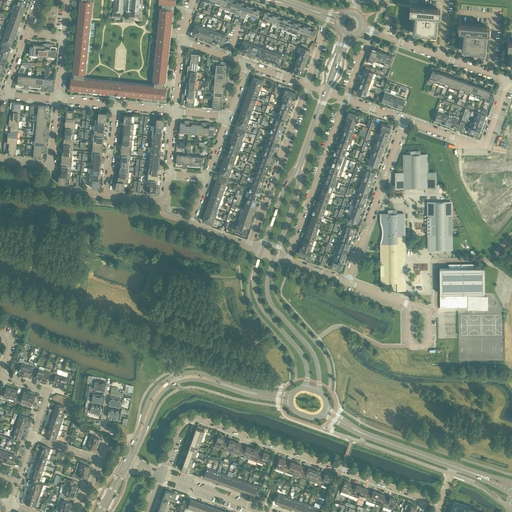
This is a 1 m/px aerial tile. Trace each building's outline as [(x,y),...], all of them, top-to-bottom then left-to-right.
[(91,0),(79,0),(72,76),(83,77),(84,73),(86,73),(93,1),(91,1),(91,0)] [(114,0),(113,12),(112,17),(120,18),(121,13),(123,13),(123,10),(126,10),(125,19),(142,20),(142,11),(141,11),(142,0),(114,0)] [(229,11),(231,9),(233,0),(227,0),(225,7),(224,10),(229,11)] [(235,13),(239,2),(236,1),(237,1),(234,0),(233,0),(231,9),(229,11),(235,13)] [(240,15),(244,3),(241,2),(241,3),(239,2),(235,13),(240,15)] [(245,17),(246,14),(249,6),(247,5),(247,4),(244,3),(240,15),(245,17)] [(174,5),(162,4),(161,8),(159,8),(152,80),(154,80),(154,84),(166,86),(173,9),(174,5)] [(251,16),(254,7),(251,6),(251,7),(249,6),(246,14),(251,16)] [(257,8),(254,7),(251,16),(257,18),(259,14),(258,14),(259,9),(257,9),(257,8)] [(409,7),(409,14),(416,15),(415,17),(414,17),(412,33),(435,35),(437,19),(435,19),(436,16),(439,17),(440,10),(425,9),(409,7)] [(260,18),(259,21),(266,24),(267,22),(270,13),(267,11),(267,12),(264,11),(263,15),(262,15),(261,18),(260,18)] [(19,21),(21,16),(13,13),(11,18),(19,21)] [(272,23),(275,15),(273,14),(270,13),(267,22),(272,23)] [(277,25),(280,16),(277,15),(277,16),(275,15),(272,23),(277,25)] [(282,27),(285,19),(283,18),(283,17),(280,16),(277,25),(282,27)] [(18,26),(19,21),(11,18),(9,23),(18,26)] [(287,29),(291,20),(287,19),(285,19),(282,27),(287,29)] [(294,21),(291,20),(287,29),(286,31),(292,33),(293,31),(295,22),(293,22),(294,21)] [(297,35),(298,32),(301,23),(298,22),(298,23),(295,22),(293,31),(292,33),(297,35)] [(201,26),(201,25),(195,23),(193,29),(194,29),(193,33),(198,34),(198,35),(201,26)] [(303,34),(306,26),(303,25),(304,25),(301,23),(298,32),(303,34)] [(458,25),(458,31),(465,32),(464,34),(463,34),(461,51),(485,53),(486,36),(484,36),(485,34),(488,34),(489,27),(474,26),(458,25)] [(206,28),(203,37),(207,38),(210,30),(211,28),(206,26),(206,28)] [(308,36),(311,27),(308,26),(308,27),(306,26),(302,37),(307,38),(308,36)] [(314,28),(311,27),(308,36),(314,38),(316,34),(315,34),(316,30),(314,29),(314,28)] [(210,30),(207,38),(212,40),(215,31),(216,29),(211,28),(210,30)] [(221,32),(220,33),(217,42),(217,41),(222,43),(226,33),(221,32)] [(13,40),(4,37),(1,36),(0,39),(0,41),(10,45),(10,46),(11,46),(13,40)] [(245,52),(249,42),(244,40),(240,50),(245,51),(245,52)] [(250,54),(253,43),(249,42),(245,52),(250,54)] [(255,55),(258,45),(253,43),(250,54),(255,55)] [(9,48),(0,44),(0,49),(8,53),(10,48),(9,47),(9,48)] [(38,55),(39,45),(33,44),(33,47),(30,46),(29,50),(28,50),(28,54),(38,55)] [(47,56),(47,48),(44,48),(45,46),(39,45),(38,55),(47,56)] [(259,57),(263,47),(258,45),(255,55),(259,57)] [(50,48),(47,48),(47,56),(56,57),(56,53),(57,53),(57,49),(56,49),(57,47),(51,46),(50,48)] [(264,59),(268,48),(263,47),(259,57),(264,59)] [(301,47),(299,53),(308,56),(310,50),(301,47)] [(269,60),(273,50),(268,48),(264,59),(269,60)] [(0,55),(7,57),(8,53),(0,49),(0,55)] [(373,61),(377,51),(372,49),(368,59),(373,61)] [(274,62),(277,52),(273,50),(269,60),(274,62)] [(379,63),(382,52),(377,51),(373,61),(379,63)] [(190,59),(190,62),(198,63),(199,54),(195,54),(195,52),(191,52),(191,53),(189,53),(188,59),(190,59)] [(283,54),(277,52),(274,62),(279,63),(283,54)] [(384,65),(387,54),(382,52),(379,63),(384,65)] [(306,62),(308,56),(299,53),(297,59),(306,62)] [(393,56),(387,54),(384,65),(389,66),(393,56)] [(397,58),(394,68),(400,70),(403,60),(397,58)] [(304,67),(306,62),(297,59),(295,64),(304,67)] [(403,60),(400,70),(406,72),(409,62),(403,60)] [(216,63),(215,73),(225,74),(226,69),(224,69),(224,66),(226,66),(226,63),(221,61),(220,64),(216,63)] [(197,72),(198,63),(190,62),(190,65),(188,65),(187,71),(197,72)] [(409,62),(406,72),(412,74),(415,64),(409,62)] [(302,73),(304,67),(295,64),(293,70),(302,73)] [(415,64),(412,74),(418,76),(421,66),(415,64)] [(421,66),(418,76),(424,79),(427,69),(421,66)] [(364,70),(362,75),(371,79),(373,73),(364,70)] [(434,82),(437,72),(432,70),(428,80),(434,82)] [(196,80),(197,72),(187,71),(186,76),(188,76),(188,77),(188,79),(196,80)] [(439,84),(442,74),(437,72),(434,82),(439,84)] [(225,80),(225,74),(215,73),(214,82),(222,83),(223,80),(225,80)] [(444,86),(447,76),(442,74),(439,84),(444,86)] [(26,84),(27,76),(18,75),(18,79),(17,79),(16,83),(17,83),(17,86),(23,86),(23,84),(26,84)] [(369,84),(371,79),(362,75),(360,81),(369,84)] [(35,87),(36,77),(27,76),(26,84),(29,85),(29,87),(35,87)] [(165,88),(166,86),(154,84),(86,78),(83,77),(72,76),(71,79),(70,79),(69,87),(70,87),(70,90),(164,99),(164,97),(166,97),(167,89),(165,88)] [(449,88),(452,77),(447,76),(444,86),(449,88)] [(44,86),(44,78),(36,77),(35,87),(40,88),(41,86),(44,86)] [(254,77),(252,82),(260,85),(260,86),(262,86),(264,79),(258,77),(257,79),(254,77)] [(454,90),(458,79),(452,77),(449,88),(454,90)] [(53,79),(44,78),(44,86),(47,86),(46,88),(52,89),(52,87),(54,87),(54,83),(53,83),(53,79)] [(195,89),(196,80),(188,79),(188,82),(186,82),(185,88),(195,89)] [(459,91),(463,81),(458,79),(454,90),(459,91)] [(367,90),(369,84),(360,81),(358,87),(367,90)] [(464,93),(468,83),(463,81),(459,91),(464,93)] [(222,86),(222,83),(214,82),(213,91),(224,92),(224,86),(222,86)] [(259,90),(260,86),(260,85),(252,82),(250,87),(259,90)] [(469,95),(473,85),(468,83),(464,93),(469,95)] [(474,97),(478,87),(473,85),(469,95),(474,97)] [(365,96),(367,90),(358,87),(356,93),(365,96)] [(479,99),(483,88),(478,87),(474,97),(479,99)] [(198,89),(195,89),(185,88),(185,94),(187,94),(186,97),(194,98),(197,98),(198,89)] [(484,100),(488,90),(483,88),(479,99),(484,100)] [(283,95),(284,96),(284,95),(293,99),(295,93),(285,89),(283,95)] [(493,92),(488,90),(484,100),(489,102),(489,104),(492,105),(494,99),(491,98),(492,97),(493,97),(493,96),(492,95),(493,92)] [(223,97),(224,92),(213,91),(212,99),(221,100),(221,97),(223,97)] [(386,103),(390,93),(385,91),(382,97),(381,97),(379,101),(381,101),(381,103),(383,104),(384,102),(386,103)] [(255,100),(257,95),(248,92),(246,97),(255,100)] [(391,106),(395,94),(390,93),(386,103),(389,104),(388,105),(391,106)] [(396,107),(400,96),(395,94),(391,106),(394,107),(394,106),(396,107)] [(291,104),(293,99),(284,95),(284,96),(282,101),(291,104)] [(405,98),(400,96),(396,107),(399,108),(398,109),(401,110),(403,104),(405,105),(406,101),(405,100),(405,98)] [(194,107),(194,98),(186,97),(186,100),(184,100),(183,105),(194,107)] [(220,103),(221,100),(212,99),(212,108),(222,109),(222,103),(220,103)] [(409,100),(406,110),(412,112),(415,102),(409,100)] [(289,110),(291,104),(282,101),(280,107),(289,110)] [(12,108),(12,111),(20,112),(21,103),(11,102),(10,108),(12,108)] [(252,110),(253,105),(245,102),(243,107),(252,110)] [(415,102),(412,112),(418,115),(421,104),(415,102)] [(421,104),(418,115),(424,117),(427,106),(421,104)] [(39,105),(38,114),(46,114),(46,111),(48,112),(49,106),(39,105)] [(427,106),(424,117),(430,119),(434,109),(427,106)] [(287,115),(289,110),(280,107),(278,112),(287,115)] [(442,114),(443,114),(443,112),(443,111),(438,110),(437,112),(436,111),(434,115),(436,116),(434,121),(437,122),(437,121),(439,122),(442,114)] [(20,112),(12,111),(12,114),(10,114),(9,120),(19,121),(22,121),(23,115),(20,115),(20,112)] [(472,117),(475,117),(483,120),(484,118),(485,118),(486,116),(474,111),(472,117)] [(287,115),(278,112),(278,113),(277,113),(276,115),(277,115),(276,118),(284,121),(287,115)] [(346,118),(347,118),(356,121),(357,122),(359,116),(348,112),(346,118)] [(45,118),(46,114),(38,114),(37,122),(47,123),(47,118),(45,118)] [(444,125),(448,115),(443,114),(442,114),(439,122),(442,123),(441,124),(444,125)] [(453,117),(448,115),(444,125),(447,126),(447,125),(450,126),(453,117)] [(453,115),(453,117),(450,126),(452,127),(452,128),(454,129),(455,128),(457,128),(458,124),(456,123),(459,117),(453,115)] [(282,127),(284,121),(276,118),(274,117),(272,123),(274,124),(282,127)] [(482,123),(483,120),(475,117),(473,122),(483,126),(484,123),(482,123)] [(354,127),(356,121),(347,118),(345,124),(354,127)] [(18,129),(19,121),(9,120),(8,125),(11,125),(10,128),(18,129)] [(239,121),(238,121),(237,126),(248,130),(249,125),(247,124),(239,121)] [(46,129),(47,123),(37,122),(36,131),(44,132),(44,129),(46,129)] [(188,133),(189,125),(186,125),(186,123),(180,122),(180,124),(179,124),(178,128),(179,128),(179,132),(188,133)] [(482,129),(483,126),(473,122),(471,122),(470,125),(472,126),(471,127),(480,131),(480,128),(482,129)] [(196,134),(197,124),(192,123),(192,125),(189,125),(188,133),(196,134)] [(380,129),(381,129),(389,132),(390,129),(391,130),(392,127),(391,126),(392,125),(387,123),(387,125),(382,123),(380,129)] [(205,135),(206,127),(203,127),(203,125),(197,124),(196,134),(205,135)] [(281,132),(282,127),(274,124),(272,130),(280,133),(281,132)] [(352,132),(354,127),(345,124),(343,129),(352,132)] [(209,127),(206,127),(205,135),(214,136),(214,132),(216,132),(216,128),(215,128),(215,126),(209,125),(209,127)] [(479,133),(480,131),(471,127),(469,133),(473,134),(473,136),(477,138),(478,136),(479,136),(480,133),(479,133)] [(17,138),(18,129),(10,128),(10,131),(8,131),(7,137),(17,138)] [(246,132),(236,129),(234,133),(242,136),(244,137),(246,132)] [(354,133),(352,132),(343,129),(341,135),(350,138),(353,139),(354,133)] [(388,134),(389,132),(381,129),(380,129),(379,133),(388,137),(389,134),(388,134)] [(44,135),(44,132),(36,131),(35,140),(45,141),(46,135),(44,135)] [(270,132),(268,137),(277,141),(280,135),(270,132)] [(388,137),(379,133),(377,133),(375,138),(376,139),(377,139),(385,142),(386,139),(387,140),(388,137)] [(511,137),(500,134),(496,145),(511,150),(511,137)] [(350,138),(341,135),(339,141),(348,144),(350,145),(353,139),(350,138)] [(17,147),(17,138),(7,137),(7,142),(9,143),(8,146),(17,147)] [(275,147),(277,141),(268,137),(266,143),(275,147)] [(241,146),(243,142),(241,141),(232,138),(230,142),(241,146)] [(385,144),(385,142),(377,139),(375,144),(385,147),(386,144),(385,144)] [(45,146),(45,141),(35,140),(34,148),(42,149),(42,146),(45,146)] [(346,149),(348,144),(339,141),(337,146),(346,149)] [(241,146),(230,142),(229,147),(237,150),(239,150),(241,146)] [(273,152),(275,147),(266,143),(264,149),(273,152)] [(385,147),(375,144),(373,143),(371,148),(382,152),(383,150),(384,150),(385,147)] [(16,155),(17,147),(8,146),(8,149),(6,148),(6,154),(16,155)] [(344,155),(346,149),(337,146),(335,152),(344,155)] [(464,147),(460,159),(467,161),(466,164),(469,165),(471,160),(468,158),(471,150),(464,147)] [(42,152),(42,149),(34,148),(33,157),(43,158),(44,152),(42,152)] [(381,154),(382,152),(371,148),(369,153),(371,154),(381,157),(382,155),(381,154)] [(271,158),(273,152),(264,149),(262,154),(271,158)] [(435,173),(428,173),(427,173),(427,155),(419,155),(419,151),(411,151),(411,155),(403,155),(404,173),(396,173),(396,174),(396,188),(411,188),(414,188),(417,188),(420,188),(435,187),(435,184),(435,173)] [(471,160),(469,165),(472,166),(474,163),(480,165),(484,155),(477,153),(474,161),(471,160)] [(185,163),(186,155),(177,154),(176,158),(175,158),(175,162),(176,162),(176,164),(182,165),(182,163),(185,163)] [(269,164),(271,158),(262,154),(260,160),(269,164)] [(193,166),(194,156),(186,155),(185,163),(188,164),(188,166),(193,166)] [(334,155),(332,160),(345,165),(347,159),(334,155)] [(484,155),(480,165),(487,168),(486,171),(489,172),(491,167),(488,166),(491,158),(484,155)] [(204,157),(194,156),(193,166),(199,167),(199,165),(202,165),(203,162),(204,162),(204,157)] [(377,164),(378,162),(370,159),(367,166),(371,168),(372,166),(377,168),(379,165),(377,164)] [(267,169),(269,164),(260,160),(258,166),(267,169)] [(343,170),(345,165),(332,160),(330,166),(343,170)] [(491,167),(489,172),(493,174),(494,170),(501,172),(504,162),(498,160),(496,165),(495,168),(491,167)] [(504,162),(501,172),(508,175),(507,178),(510,180),(511,174),(509,173),(511,165),(504,162)] [(265,175),(267,169),(258,166),(256,171),(265,175)] [(341,176),(343,170),(330,166),(328,172),(338,175),(341,176)] [(362,174),(364,174),(373,177),(374,175),(375,175),(376,173),(370,171),(371,169),(367,167),(366,169),(364,168),(362,174)] [(263,180),(265,175),(256,171),(254,177),(263,180)] [(336,181),(338,175),(328,172),(326,177),(336,181)] [(372,180),(373,177),(364,174),(362,179),(372,183),(373,180),(372,180)] [(69,180),(70,177),(60,176),(60,175),(59,175),(58,183),(69,184),(69,180)] [(471,181),(465,184),(468,190),(479,185),(474,175),(469,178),(471,181)] [(261,186),(263,180),(254,177),(252,183),(261,186)] [(339,182),(336,181),(326,177),(324,183),(334,186),(337,187),(339,182)] [(100,180),(99,180),(93,179),(92,186),(99,187),(100,180)] [(371,186),(372,183),(362,179),(361,185),(369,188),(370,185),(371,186)] [(217,182),(216,181),(215,186),(223,190),(225,185),(217,182)] [(259,192),(261,186),(252,183),(250,188),(259,192)] [(332,192),(334,186),(324,183),(322,189),(332,192)] [(368,190),(369,188),(361,185),(359,189),(359,190),(368,193),(369,190),(368,190)] [(479,185),(468,190),(471,197),(479,193),(480,196),(486,193),(484,190),(482,191),(479,185)] [(221,195),(223,190),(215,186),(213,192),(221,195)] [(330,198),(332,192),(322,189),(320,194),(330,198)] [(367,196),(368,193),(359,190),(359,189),(357,189),(355,194),(365,198),(366,195),(367,196)] [(250,191),(248,197),(256,200),(258,194),(250,191)] [(482,199),(475,203),(478,209),(489,204),(486,197),(487,197),(486,193),(480,196),(482,199)] [(328,203),(330,198),(320,194),(318,200),(328,203)] [(365,200),(365,198),(355,194),(353,199),(365,203),(366,201),(365,200)] [(218,204),(220,199),(211,196),(209,201),(218,204)] [(254,206),(256,200),(248,197),(246,203),(254,206)] [(365,203),(353,199),(351,204),(353,205),(362,208),(363,206),(364,206),(365,203)] [(328,203),(318,200),(316,206),(326,209),(328,203)] [(450,219),(451,217),(451,202),(428,202),(428,217),(430,217),(430,220),(430,221),(430,223),(430,224),(430,226),(430,227),(430,228),(430,230),(430,231),(430,235),(428,235),(428,250),(452,249),(451,235),(450,232),(450,229),(451,229),(451,228),(451,227),(451,226),(451,225),(451,224),(450,223),(450,222),(450,219)] [(252,212),(254,206),(246,203),(244,208),(252,212)] [(489,204),(478,209),(481,216),(487,213),(488,216),(494,213),(489,204)] [(361,210),(362,208),(353,205),(351,210),(361,213),(362,211),(361,210)] [(324,215),(326,209),(316,206),(314,211),(324,215)] [(250,217),(252,212),(244,208),(242,214),(250,217)] [(360,216),(361,213),(351,210),(350,215),(358,218),(359,216),(360,216)] [(404,257),(404,255),(404,214),(396,214),(396,210),(389,210),(389,214),(380,214),(381,222),(382,227),(383,232),(382,237),(381,243),(381,264),(380,264),(380,265),(381,268),(381,272),(381,275),(381,276),(381,283),(391,283),(394,290),(405,290),(405,282),(404,280),(403,279),(403,278),(402,276),(402,274),(402,273),(402,271),(402,270),(402,268),(402,266),(402,265),(402,263),(403,262),(403,260),(404,259),(404,257)] [(505,214),(500,219),(509,227),(511,224),(511,220),(508,217),(510,214),(505,210),(503,213),(505,214)] [(248,223),(250,217),(242,214),(240,220),(248,223)] [(313,214),(311,220),(320,223),(322,217),(313,214)] [(357,220),(358,218),(350,215),(348,214),(346,220),(348,220),(347,222),(351,224),(352,222),(358,224),(359,221),(357,220)] [(214,219),(213,218),(205,216),(203,221),(207,222),(206,223),(212,225),(214,219)] [(493,223),(491,226),(496,230),(498,227),(505,233),(509,227),(500,219),(495,225),(493,223)] [(246,229),(248,223),(240,220),(238,225),(246,229)] [(318,228),(320,223),(311,220),(309,225),(318,228)] [(344,224),(342,230),(353,233),(354,231),(355,232),(356,229),(350,227),(351,225),(347,223),(346,225),(344,224)] [(244,234),(246,229),(238,225),(237,225),(234,231),(244,234)] [(316,234),(318,228),(309,225),(307,231),(316,234)] [(352,236),(353,233),(342,230),(340,235),(352,239),(353,236),(352,236)] [(314,240),(316,234),(307,231),(305,237),(314,240)] [(351,242),(352,239),(340,235),(339,240),(349,244),(350,241),(351,242)] [(312,245),(314,240),(305,237),(303,242),(312,245)] [(349,244),(339,240),(337,245),(348,249),(349,246),(348,246),(349,244)] [(310,251),(312,245),(303,242),(301,248),(310,251)] [(348,249),(337,245),(335,250),(346,254),(346,251),(348,252),(348,249)] [(310,251),(301,248),(300,247),(298,253),(306,256),(305,259),(310,261),(311,258),(309,257),(311,251),(310,251)] [(345,256),(346,254),(335,250),(333,255),(335,256),(345,259),(346,257),(345,256)] [(344,262),(345,259),(335,256),(333,261),(342,264),(343,262),(344,262)] [(341,266),(342,264),(333,261),(331,266),(336,268),(335,269),(339,271),(340,269),(341,270),(342,267),(341,266)] [(484,294),(484,293),(484,268),(474,268),(474,265),(475,265),(475,264),(448,264),(448,265),(449,265),(449,268),(439,268),(440,294),(440,296),(440,308),(471,307),(471,309),(476,309),(476,310),(485,310),(485,309),(487,309),(486,295),(484,296),(484,294)] [(24,374),(28,362),(24,361),(24,359),(20,358),(19,361),(18,361),(16,364),(18,365),(17,367),(20,368),(18,372),(21,373),(20,374),(23,375),(24,374)] [(34,372),(36,366),(33,365),(34,364),(28,362),(24,374),(24,375),(27,376),(28,375),(30,376),(31,371),(34,372)] [(41,380),(44,371),(39,369),(39,367),(36,366),(34,372),(37,373),(35,378),(38,379),(37,380),(40,380),(41,380)] [(51,378),(53,372),(50,371),(51,370),(45,368),(44,371),(41,380),(41,381),(44,382),(44,381),(47,382),(48,377),(51,378)] [(57,372),(54,371),(53,372),(51,378),(54,379),(52,384),(55,384),(54,385),(57,386),(58,385),(58,386),(61,376),(62,375),(58,373),(57,372)] [(62,375),(61,376),(58,386),(59,386),(59,387),(61,388),(62,387),(64,387),(65,383),(68,384),(71,375),(67,374),(66,376),(62,375)] [(106,383),(94,381),(93,390),(105,392),(106,383)] [(9,398),(12,388),(7,387),(5,391),(2,390),(0,396),(3,397),(4,396),(9,398)] [(119,389),(112,387),(111,394),(123,396),(124,393),(118,392),(119,389)] [(17,402),(19,396),(16,395),(18,390),(12,388),(9,398),(14,399),(14,401),(17,402)] [(25,405),(29,394),(29,393),(27,392),(26,393),(23,392),(22,397),(19,396),(17,402),(25,405)] [(30,394),(29,394),(25,405),(31,407),(35,396),(32,395),(32,394),(30,394)] [(105,396),(92,394),(91,402),(103,404),(105,396)] [(122,400),(110,398),(109,405),(121,407),(122,400)] [(56,404),(54,409),(62,412),(64,407),(56,404)] [(104,406),(90,404),(89,412),(102,414),(104,406)] [(48,413),(51,414),(53,415),(61,418),(63,419),(65,413),(62,412),(54,409),(53,413),(49,411),(48,413)] [(121,411),(108,409),(107,417),(109,418),(120,419),(121,413),(121,411)] [(17,413),(15,419),(26,423),(28,417),(17,413)] [(62,424),(63,419),(61,418),(53,415),(51,420),(59,423),(62,424)] [(24,428),(26,423),(15,419),(13,424),(24,428)] [(60,429),(62,424),(59,423),(51,420),(50,424),(45,422),(44,424),(49,426),(57,428),(60,429)] [(23,431),(24,428),(13,424),(11,430),(27,435),(27,433),(23,431)] [(58,435),(60,429),(57,428),(49,426),(44,424),(44,426),(48,428),(47,431),(55,434),(58,435)] [(204,431),(201,430),(197,428),(196,428),(194,433),(202,436),(204,431)] [(26,437),(27,435),(11,430),(9,435),(20,439),(21,435),(26,437)] [(56,440),(58,435),(55,434),(47,431),(46,434),(42,433),(41,435),(45,436),(45,437),(56,440)] [(69,435),(72,436),(71,441),(75,442),(77,436),(71,434),(72,432),(70,431),(69,435)] [(89,435),(87,440),(98,444),(99,444),(100,441),(99,440),(100,438),(95,437),(96,434),(88,431),(87,434),(89,435)] [(201,441),(202,436),(194,433),(192,438),(201,441)] [(223,450),(226,440),(223,439),(224,438),(218,436),(214,446),(223,450)] [(199,446),(201,441),(192,438),(190,443),(199,446)] [(98,444),(87,440),(85,446),(83,445),(82,448),(90,451),(91,448),(96,450),(96,448),(97,448),(98,445),(98,444)] [(231,453),(235,442),(230,440),(229,441),(226,440),(223,450),(231,453)] [(240,456),(243,446),(240,445),(241,444),(235,442),(231,453),(240,456)] [(197,451),(199,446),(190,443),(189,448),(197,451)] [(42,447),(40,451),(48,453),(50,448),(42,445),(38,444),(37,446),(42,447)] [(248,459),(252,448),(247,446),(246,447),(243,446),(240,456),(248,459)] [(7,460),(10,450),(5,448),(4,450),(1,458),(7,460)] [(195,457),(197,451),(189,448),(187,453),(195,457)] [(257,462),(260,452),(257,451),(258,450),(252,448),(248,459),(257,462)] [(16,452),(10,450),(7,460),(12,462),(16,452)] [(47,459),(48,453),(40,451),(39,456),(47,459)] [(263,453),(260,452),(257,462),(265,465),(269,454),(263,452),(263,453)] [(193,462),(195,457),(187,453),(185,459),(193,462)] [(45,464),(47,459),(39,456),(37,462),(45,464)] [(284,471),(288,462),(285,461),(285,459),(279,457),(275,468),(284,471)] [(192,467),(193,462),(185,459),(183,464),(192,467)] [(78,462),(76,468),(88,472),(90,466),(86,465),(87,462),(80,460),(79,463),(78,462)] [(43,470),(45,464),(37,462),(35,467),(43,470)] [(293,474),(296,464),(291,462),(290,463),(288,462),(284,471),(293,474)] [(190,472),(192,467),(183,464),(181,469),(190,472)] [(301,477),(304,468),(302,467),(302,466),(296,464),(293,474),(301,477)] [(41,475),(43,470),(35,467),(33,472),(41,475)] [(88,472),(76,468),(75,473),(73,474),(72,476),(81,479),(82,476),(86,478),(88,472)] [(208,479),(212,470),(206,468),(203,477),(208,479)] [(310,480),(313,470),(308,468),(307,469),(304,468),(301,477),(310,480)] [(213,481),(217,472),(212,470),(208,479),(213,481)] [(318,483),(321,474),(319,473),(319,472),(313,470),(310,480),(318,483)] [(41,482),(43,476),(41,475),(33,472),(31,478),(41,482)] [(218,482),(222,473),(217,472),(213,481),(218,482)] [(224,484),(227,475),(222,473),(218,482),(224,484)] [(324,475),(321,474),(318,483),(327,486),(331,476),(325,474),(324,475)] [(229,486),(232,477),(227,475),(224,484),(229,486)] [(234,488),(237,479),(232,477),(229,486),(234,488)] [(74,481),(64,478),(63,481),(65,482),(64,484),(62,484),(61,486),(63,487),(75,491),(77,491),(77,489),(76,488),(77,486),(73,484),(74,481)] [(239,490),(242,481),(237,479),(234,488),(239,490)] [(33,481),(31,486),(42,490),(44,484),(33,481)] [(244,491),(247,482),(242,481),(239,490),(244,491)] [(349,494),(353,485),(350,484),(350,483),(344,481),(341,491),(349,494)] [(249,493),(252,484),(247,482),(244,491),(249,493)] [(258,486),(252,484),(249,493),(255,495),(258,486)] [(358,497),(362,487),(356,485),(356,486),(353,485),(349,494),(358,497)] [(40,495),(42,490),(31,486),(29,492),(40,495)] [(75,492),(75,491),(63,487),(61,492),(60,495),(68,498),(69,495),(73,497),(74,494),(75,494),(76,492),(75,492)] [(366,500),(370,491),(367,490),(367,489),(362,487),(358,497),(366,500)] [(166,490),(164,495),(172,498),(175,499),(177,494),(166,490)] [(375,503),(379,493),(373,491),(373,492),(370,491),(366,500),(375,503)] [(38,501),(40,495),(29,492),(27,497),(38,501)] [(280,504),(283,495),(278,493),(275,502),(280,504)] [(383,506),(387,497),(384,496),(384,495),(379,493),(375,503),(383,506)] [(67,501),(68,498),(60,495),(58,499),(59,500),(60,500),(59,504),(69,508),(70,508),(71,508),(71,506),(71,505),(71,503),(67,501)] [(170,503),(172,498),(164,495),(162,500),(170,503)] [(285,506),(288,497),(283,495),(280,504),(285,506)] [(36,506),(38,501),(27,497),(26,500),(22,499),(21,501),(25,503),(36,506)] [(290,508),(293,499),(288,497),(285,506),(290,508)] [(389,498),(387,497),(383,506),(392,510),(396,499),(390,497),(389,498)] [(192,510),(196,501),(190,499),(187,508),(192,510)] [(295,510),(299,501),(293,499),(290,508),(295,510)] [(169,508),(170,503),(162,500),(160,505),(169,508)] [(197,511),(201,503),(196,501),(192,510),(197,511)] [(301,511),(304,502),(299,501),(295,510),(301,511)] [(301,511),(306,511),(309,504),(304,502),(301,511)] [(401,507),(404,508),(413,511),(415,506),(404,502),(403,502),(401,507)] [(455,502),(454,503),(452,507),(453,508),(452,511),(451,510),(450,511),(474,511),(469,510),(470,508),(469,507),(468,506),(456,502),(455,502)] [(198,511),(203,511),(206,505),(201,503),(197,511),(198,511)]
